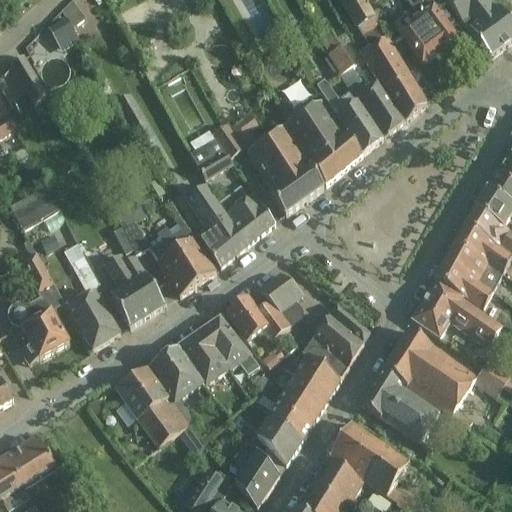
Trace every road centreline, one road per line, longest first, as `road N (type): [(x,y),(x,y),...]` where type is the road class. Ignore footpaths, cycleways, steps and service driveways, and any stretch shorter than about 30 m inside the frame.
road 1 (residential): [(0,435),(100,376),(305,232)]
road 2 (residential): [(305,232),(511,69)]
road 3 (residential): [(402,316),(511,107)]
road 4 (residential): [(281,511),(402,316)]
road 5 (residential): [(402,316),(305,232)]
